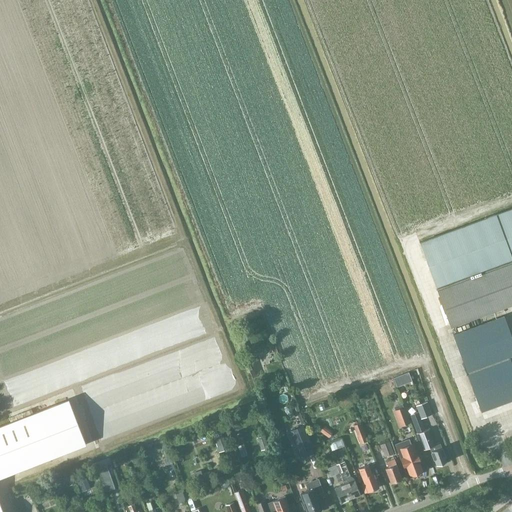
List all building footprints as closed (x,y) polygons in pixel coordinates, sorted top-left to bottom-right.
[(450,327),(511,304),(511,208),(419,242),(450,327)] [(511,339),(503,316),(453,334),(466,371),(510,355),(511,354),(511,339)] [(511,361),(510,355),(466,371),(480,411),(511,399),(511,361)] [(408,372),(393,378),(394,378),(396,385),(411,380),(408,373),(408,372)] [(0,511),(2,511),(0,506),(0,477),(54,456),(55,456),(87,444),(70,399),(38,411),(15,420),(0,425),(0,511)] [(417,405),(420,419),(431,414),(426,401),(417,405)] [(402,407),(401,404),(393,407),(394,410),(393,410),(399,427),(410,423),(404,406),(402,407)] [(410,414),(417,432),(424,429),(417,411),(410,414)] [(218,420),(209,423),(217,447),(224,445),(220,432),(222,432),(218,420)] [(360,444),(367,441),(360,423),(353,426),(360,444)] [(304,426),(289,431),(299,457),(314,452),(304,426)] [(321,432),(328,437),(332,432),(324,427),(321,432)] [(436,445),(435,444),(430,429),(417,434),(423,450),(429,448),(436,445)] [(266,434),(257,437),(261,450),(269,447),(266,434)] [(419,472),(420,472),(417,463),(420,462),(412,443),(410,444),(408,438),(394,443),(403,467),(406,466),(410,476),(412,475),(413,475),(419,473),(419,472)] [(384,457),(393,454),(389,442),(380,445),(384,457)] [(436,445),(429,448),(436,465),(446,461),(438,442),(435,444),(436,445)] [(390,483),(401,479),(394,459),(386,462),(388,467),(385,468),(390,483)] [(170,460),(165,462),(168,471),(174,469),(170,460)] [(341,463),(336,465),(342,479),(347,477),(344,471),(347,470),(344,461),(341,463)] [(114,488),(106,465),(98,468),(106,491),(114,488)] [(338,482),(342,480),(336,465),(327,468),(330,477),(335,475),(338,482)] [(371,473),(368,465),(360,468),(365,483),(362,485),(364,493),(378,488),(373,473),(371,473)] [(243,471),(238,473),(241,484),(247,481),(243,471)] [(85,474),(76,478),(78,484),(79,483),(82,491),(90,488),(85,474)] [(198,474),(188,478),(193,488),(202,485),(198,474)] [(347,477),(342,479),(342,480),(344,484),(350,498),(360,494),(354,480),(354,479),(352,478),(351,477),(349,477),(348,476),(347,477)] [(222,478),(219,482),(221,487),(226,487),(229,484),(227,479),(222,478)] [(315,511),(321,510),(316,495),(322,493),(317,479),(304,483),(307,490),(299,493),(306,511),(315,511)] [(340,502),(350,498),(344,484),(334,488),(340,502)] [(247,504),(242,490),(234,493),(240,511),(250,511),(249,510),(247,504)] [(287,505),(284,496),(279,498),(279,499),(265,504),(264,500),(256,504),(258,511),(266,511),(267,511),(275,509),(276,511),(289,511),(286,505),(287,505)] [(236,511),(233,502),(225,505),(227,511),(236,511)]
